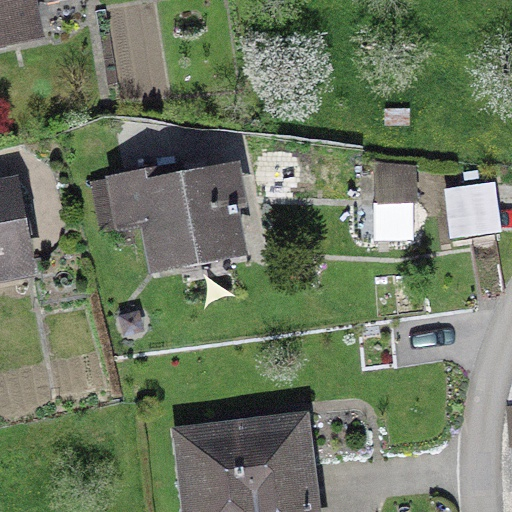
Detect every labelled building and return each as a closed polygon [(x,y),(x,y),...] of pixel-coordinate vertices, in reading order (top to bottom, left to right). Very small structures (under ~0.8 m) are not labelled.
[(0,0),(0,41),(31,35),(23,0),(0,0)] [(374,202),(410,201),(409,171),(373,167),(374,202)] [(152,267),(234,251),(227,218),(233,217),(232,211),(236,211),(229,175),(145,190),(142,174),(110,179),(119,231),(145,226),(152,267)] [(454,235),(500,230),(494,183),(448,189),(454,235)] [(0,278),(23,274),(6,190),(0,191),(0,278)] [(412,204),(376,205),(376,238),(413,238),(412,204)] [(309,511),(299,422),(174,437),(183,511),(309,511)]
